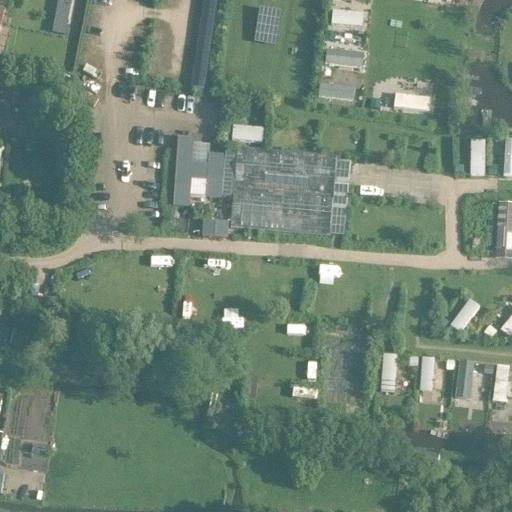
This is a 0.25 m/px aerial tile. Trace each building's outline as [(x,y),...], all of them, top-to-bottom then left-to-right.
[(340,0),(340,14),(371,15),(371,0),(340,0)] [(19,14),(0,9),(0,24),(16,27),(19,14)] [(52,34),(64,37),(68,13),(57,11),(52,34)] [(334,37),(333,52),(369,54),(369,39),(334,37)] [(328,71),(327,88),(357,91),(358,74),(328,71)] [(443,102),(444,77),(420,77),(419,101),(443,102)] [(54,96),(65,98),(68,80),(57,79),(54,96)] [(405,98),(406,86),(383,85),(383,97),(405,98)] [(240,114),(240,131),(271,132),(272,115),(240,114)] [(223,156),(209,155),(208,155),(208,148),(197,146),(196,164),(176,163),(173,203),(188,204),(190,179),(207,180),(205,195),(220,196),(223,156)] [(328,236),(330,212),(346,213),(348,198),(332,196),(335,156),(236,147),(229,227),(328,236)] [(410,169),(435,171),(435,158),(411,157),(410,169)] [(511,253),(511,205),(497,204),(496,221),(495,220),(493,252),(511,253)] [(399,208),(396,229),(415,231),(417,210),(399,208)] [(344,303),(346,291),(326,288),(324,300),(344,303)] [(401,288),(385,289),(386,307),(401,306),(401,288)] [(243,320),(246,300),(229,297),(226,317),(243,320)] [(295,312),(294,330),(314,331),(315,313),(295,312)] [(326,314),(326,328),(350,329),(351,315),(326,314)] [(402,381),(404,344),(390,343),(388,380),(402,381)] [(288,391),(305,392),(307,370),(289,369),(288,391)] [(36,436),(36,451),(35,463),(52,463),(53,436),(36,436)] [(400,450),(399,467),(436,472),(438,454),(400,450)]
